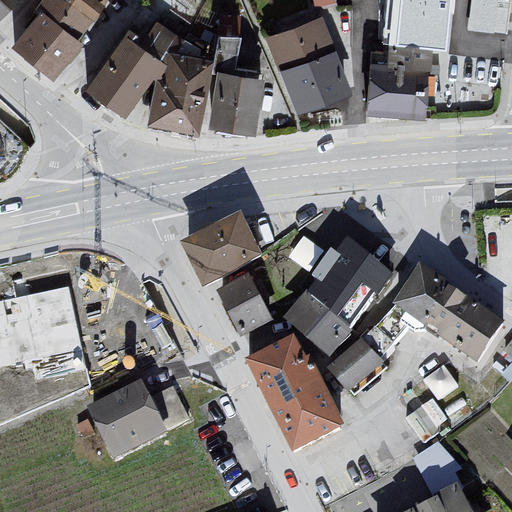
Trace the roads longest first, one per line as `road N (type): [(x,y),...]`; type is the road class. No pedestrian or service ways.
road 1 (residential): [(296,511),(157,230),(130,196)]
road 2 (primary): [(421,159),(130,196)]
road 3 (residential): [(421,159),(438,253),(511,316)]
road 4 (unknown): [(265,455),(334,449),(377,411),(406,356)]
road 5 (residential): [(0,67),(130,196)]
road 6 (primary): [(130,196),(0,224)]
